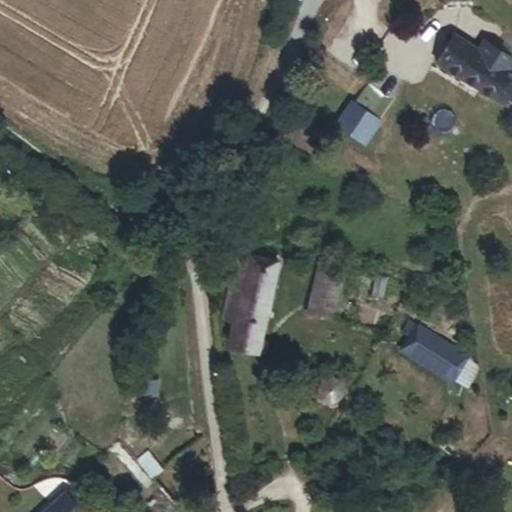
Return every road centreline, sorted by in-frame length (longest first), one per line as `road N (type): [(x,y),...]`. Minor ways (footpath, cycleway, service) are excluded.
road 1 (unclassified): [(195,253),(226,511)]
road 2 (track): [(0,132),(195,253)]
